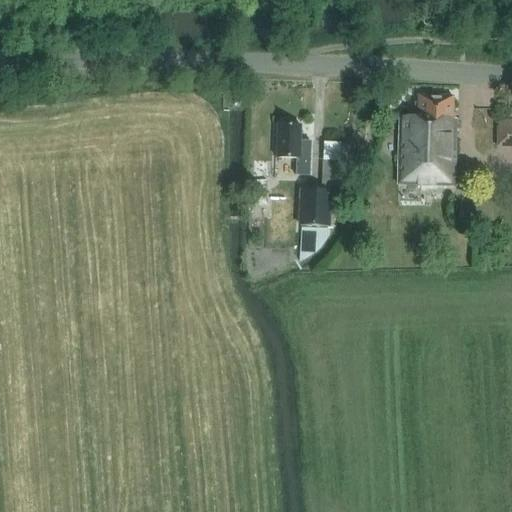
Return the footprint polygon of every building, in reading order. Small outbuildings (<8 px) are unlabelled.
[(401,119),(398,186),(453,188),(456,120),(452,120),(453,97),(418,96),(417,119),(401,119)] [(511,119),(498,120),(497,148),(511,147),(511,119)] [(300,127),(277,126),(276,160),(296,161),(295,177),(310,178),(311,144),(299,143),(300,127)] [(267,206),(266,181),(254,182),(254,206),(267,206)] [(329,193),(303,191),(301,229),(327,230),(329,193)]
